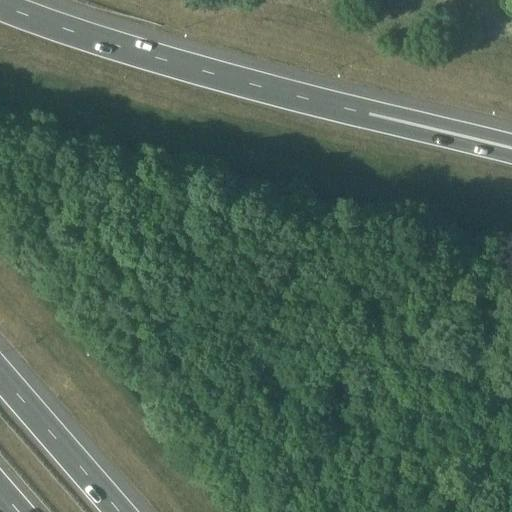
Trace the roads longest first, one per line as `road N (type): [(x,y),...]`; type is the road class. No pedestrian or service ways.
road 1 (motorway): [(369,114),(0,5)]
road 2 (motorway): [(118,511),(0,375)]
road 3 (motorway): [(511,157),(369,114)]
road 4 (motorway): [(511,140),(369,114)]
